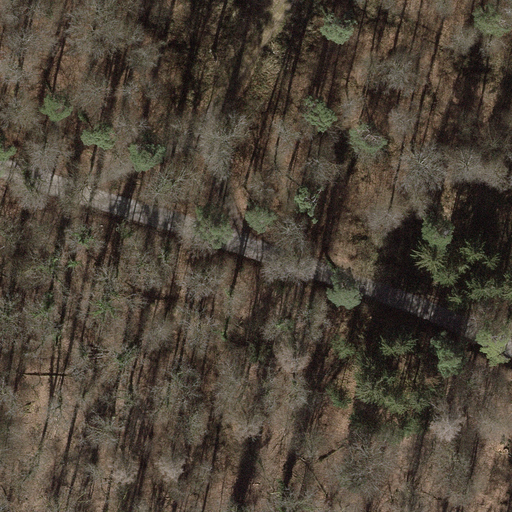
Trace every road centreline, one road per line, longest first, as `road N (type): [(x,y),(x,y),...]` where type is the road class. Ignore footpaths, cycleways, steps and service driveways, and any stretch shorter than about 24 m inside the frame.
road 1 (track): [(511,350),(435,312),(0,163)]
road 2 (track): [(280,0),(216,113),(151,159),(76,188)]
road 3 (track): [(216,113),(217,189),(242,245)]
